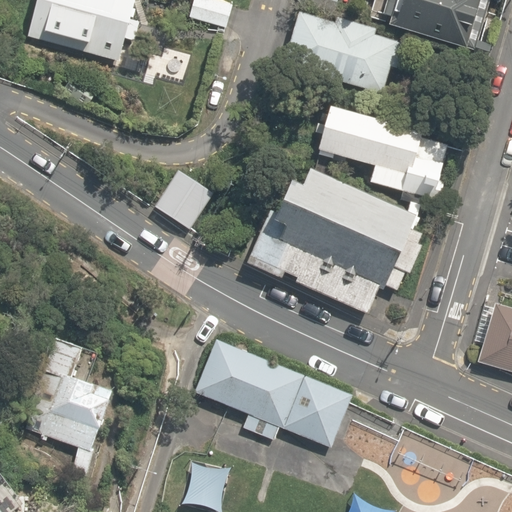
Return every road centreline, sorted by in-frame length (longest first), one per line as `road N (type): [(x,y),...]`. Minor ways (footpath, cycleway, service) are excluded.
road 1 (tertiary): [(0,147),(217,291),(423,387)]
road 2 (residential): [(278,0),(256,80),(232,122),(199,138),(143,146),(12,100),(0,111)]
road 3 (residential): [(511,83),(423,387)]
